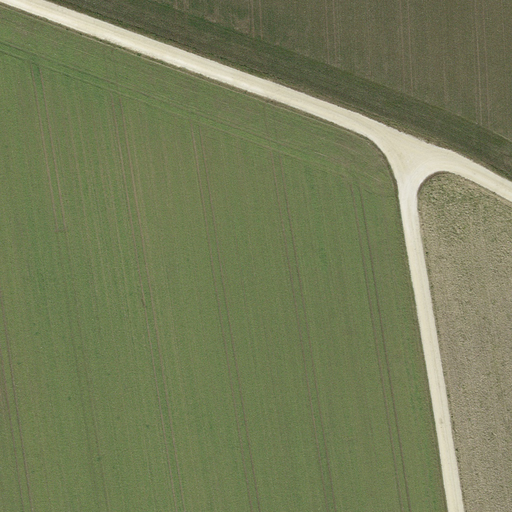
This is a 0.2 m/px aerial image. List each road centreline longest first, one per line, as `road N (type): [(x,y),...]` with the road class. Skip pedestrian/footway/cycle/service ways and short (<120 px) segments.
road 1 (track): [(461,511),(408,145),(511,193)]
road 2 (track): [(408,145),(16,0)]
